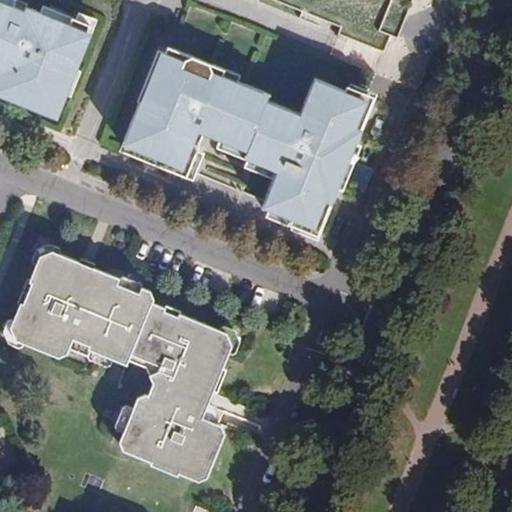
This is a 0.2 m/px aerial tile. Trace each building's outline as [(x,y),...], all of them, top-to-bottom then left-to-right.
[(67,81),(79,52),(87,31),(92,20),(76,13),(72,11),(69,17),(43,6),(28,0),(25,0),(23,4),(12,0),(0,0),(0,76),(10,81),(7,89),(4,96),(26,105),(24,108),(56,121),(66,98),(60,96),(67,81)] [(262,0),(383,50),(390,33),(397,36),(405,16),(379,5),(381,0),(262,0)] [(410,2),(411,0),(381,0),(379,5),(405,16),(410,2)] [(45,1),(43,6),(69,17),(72,11),(45,1)] [(92,20),(87,31),(92,33),(99,18),(78,9),(76,13),(92,20)] [(347,142),(353,144),(354,143),(360,128),(354,125),(363,103),(345,95),(347,91),(296,70),(281,105),(248,91),(250,87),(219,73),(195,63),(197,58),(167,46),(164,53),(153,77),(144,99),(141,98),(123,142),(158,157),(159,155),(191,168),(205,135),(206,131),(220,137),(218,140),(222,142),(247,153),(245,160),(249,161),(277,173),(274,180),(263,207),(296,221),(311,228),(323,200),(329,202),(336,185),(329,183),(342,154),(347,142)] [(146,74),(153,77),(164,53),(157,50),(146,74)] [(198,56),(197,58),(195,63),(219,73),(222,66),(198,56)] [(358,67),(347,91),(345,95),(363,103),(367,93),(371,94),(378,76),(358,67)] [(144,99),(153,77),(146,74),(137,96),(141,98),(144,99)] [(0,85),(7,89),(10,81),(0,76),(0,85)] [(76,84),(67,81),(60,96),(66,98),(70,99),(76,84)] [(367,93),(363,103),(354,125),(360,128),(365,130),(378,97),(371,94),(367,93)] [(23,111),(24,108),(26,105),(4,96),(1,102),(23,111)] [(360,128),(354,143),(358,144),(365,130),(360,128)] [(208,136),(218,140),(220,137),(206,131),(205,135),(208,136)] [(208,136),(205,135),(191,168),(159,155),(158,157),(155,163),(190,178),(208,136)] [(219,149),(245,160),(247,153),(222,142),(219,149)] [(342,154),(348,157),(353,144),(347,142),(342,154)] [(348,157),(362,163),(368,149),(358,144),(354,143),(353,144),(348,157)] [(336,185),(348,157),(342,154),(329,183),(336,185)] [(350,191),(362,163),(348,157),(336,185),(342,188),(350,191)] [(246,168),(274,180),(277,173),(249,161),(246,168)] [(342,188),(336,185),(329,202),(335,205),(342,188)] [(335,205),(329,202),(323,200),(311,228),(296,221),(293,229),(320,240),(335,205)] [(118,276),(91,265),(80,261),(51,249),(38,256),(10,326),(15,337),(59,355),(67,353),(70,346),(89,353),(90,348),(127,363),(129,359),(146,365),(153,380),(149,392),(146,392),(137,396),(120,441),(124,449),(199,479),(207,476),(224,430),(220,423),(204,416),(209,403),(199,398),(202,389),(213,392),(231,344),(225,329),(154,301),(151,289),(141,285),(138,289),(117,282),(118,276)] [(138,289),(141,285),(139,281),(125,274),(118,276),(117,282),(138,289)] [(209,403),(213,392),(202,389),(199,398),(209,403)] [(192,511),(196,505),(182,499),(176,511),(192,511)]
